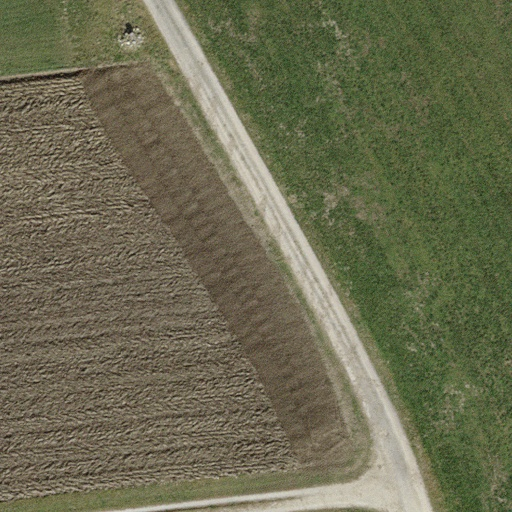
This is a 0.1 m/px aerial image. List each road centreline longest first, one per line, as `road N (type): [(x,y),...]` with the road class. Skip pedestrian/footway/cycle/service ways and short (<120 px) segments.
road 1 (track): [(427,511),(357,342),(170,0)]
road 2 (track): [(163,511),(421,485)]
